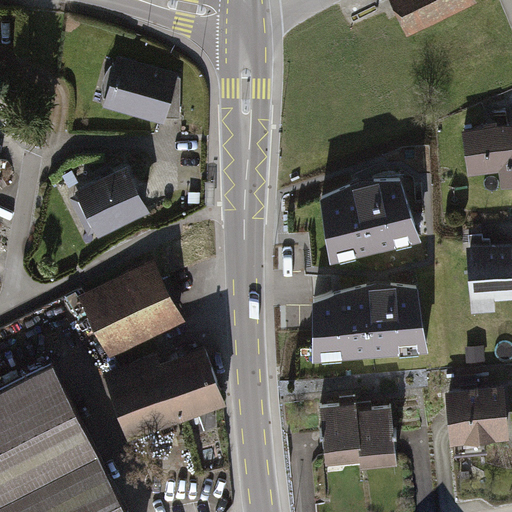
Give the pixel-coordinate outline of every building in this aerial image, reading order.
[(477,0),(391,0),(408,36),(478,2),(477,0)] [(177,75),(121,58),(108,102),(161,117),(164,118),(177,75)] [(511,125),(460,131),(465,173),(493,170),(495,191),(511,188),(511,125)] [(148,205),(130,169),(78,194),(96,230),(148,205)] [(362,179),(323,197),(332,254),(419,234),(402,178),(362,179)] [(511,248),(466,253),(472,315),(500,312),(499,297),(511,295),(511,248)] [(79,298),(109,361),(184,324),(153,262),(79,298)] [(366,274),(312,286),(311,350),(428,340),(416,276),(390,273),(366,274)] [(127,437),(227,402),(208,347),(160,363),(157,352),(104,371),(127,437)] [(0,511),(127,511),(52,364),(0,390),(0,511)] [(497,385),(439,390),(444,443),(447,443),(448,452),(472,450),(471,441),(502,438),(497,385)] [(353,400),(316,404),(322,462),(360,458),(354,410),(353,400)] [(391,406),(354,410),(360,458),(361,468),(398,464),(391,406)]
